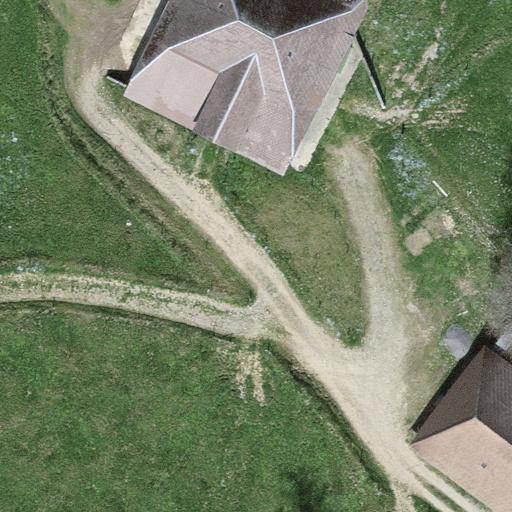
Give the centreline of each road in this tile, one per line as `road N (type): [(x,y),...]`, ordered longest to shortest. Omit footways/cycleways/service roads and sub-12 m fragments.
road 1 (track): [(85,37),(93,119),(246,268),(357,439),(447,511)]
road 2 (track): [(0,278),(188,290),(303,347)]
road 3 (track): [(357,439),(383,349),(334,146)]
